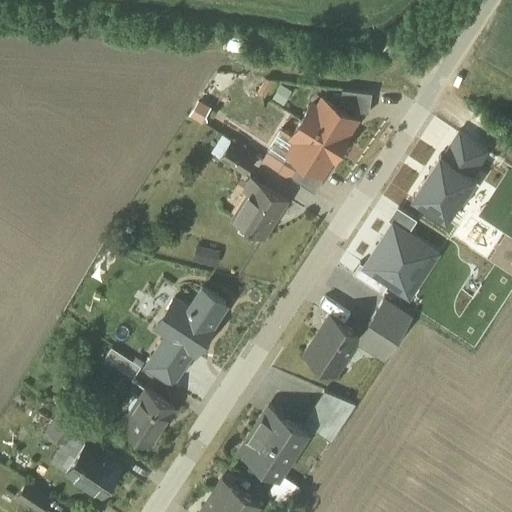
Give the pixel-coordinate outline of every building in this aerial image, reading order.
[(369,111),(372,91),(342,87),(340,100),(337,105),(352,114),(354,109),(369,111)] [(337,105),(323,96),(318,105),(312,101),(301,119),(342,144),(349,134),(346,133),(356,117),(352,114),(337,105)] [(299,159),(322,173),(322,172),(332,156),(334,157),(342,144),(301,119),(292,135),(297,138),(289,153),(299,159)] [(443,154),(471,173),(488,148),(459,130),(443,154)] [(256,154),(231,139),(221,156),(245,172),(256,154)] [(299,159),(290,175),(315,191),(326,174),(322,172),(322,173),(299,159)] [(287,197),(252,175),(245,188),(249,191),(233,216),(264,234),(287,197)] [(390,281),(364,265),(365,264),(360,261),(353,272),(383,292),(390,281)] [(111,306),(80,285),(63,314),(93,333),(111,306)] [(216,320),(176,293),(155,325),(196,351),(216,320)] [(386,294),(361,332),(357,339),(385,357),(414,313),(386,294)] [(361,332),(331,313),(306,352),(336,371),(357,339),(361,332)] [(141,365),(111,346),(104,358),(134,377),(141,365)] [(175,406),(146,387),(132,410),(137,413),(127,428),(151,443),(175,406)] [(324,388),(301,424),(308,429),(311,426),(331,439),(356,401),(324,388)] [(301,424),(269,403),(241,448),(280,474),(281,472),(308,429),(301,424)] [(61,408),(48,430),(66,441),(79,420),(61,408)] [(66,469),(103,494),(122,464),(101,450),(102,448),(87,438),(66,469)] [(300,485),(281,472),(280,474),(268,491),(288,504),(300,485)] [(252,511),(260,500),(222,475),(197,511),(252,511)] [(26,481),(18,495),(43,511),(52,498),(26,481)]
